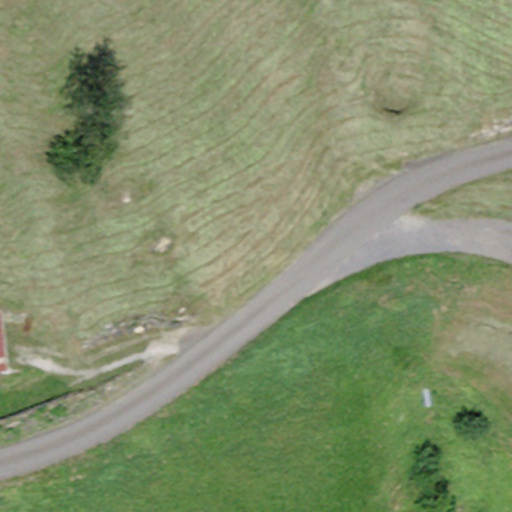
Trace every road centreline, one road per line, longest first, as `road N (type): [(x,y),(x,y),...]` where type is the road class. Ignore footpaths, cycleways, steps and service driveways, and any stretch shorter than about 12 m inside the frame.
road 1 (unclassified): [(0,463),(101,427),(152,398),(388,203),(439,175),(511,153)]
road 2 (track): [(218,350),(131,349),(0,408)]
